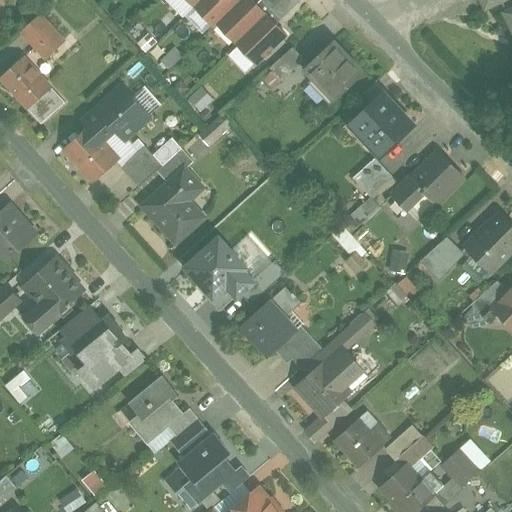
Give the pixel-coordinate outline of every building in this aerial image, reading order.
[(203,0),(197,6),(216,26),(243,0),(203,0)] [(263,0),(259,4),(254,0),(243,0),(216,26),(217,27),(220,24),(239,43),(273,10),(263,0)] [(263,0),(273,10),(283,0),(263,0)] [(302,0),(283,0),(273,10),(283,20),(303,0),(302,0)] [(482,0),(488,10),(508,0),(482,0)] [(273,10),(239,43),(259,64),(289,35),(278,24),(283,20),(273,10)] [(67,42),(41,14),(23,31),(49,59),(67,42)] [(337,41),(308,68),(338,100),(367,73),(337,41)] [(296,46),(272,67),(284,80),(308,59),(296,46)] [(68,103),(26,57),(3,78),(44,125),(68,103)] [(79,122),(88,132),(99,122),(112,135),(119,128),(126,136),(150,114),(122,83),(79,122)] [(384,94),(357,118),(367,129),(362,133),(384,156),(416,126),(405,114),(404,115),(384,94)] [(88,132),(68,150),(95,181),(117,161),(120,159),(105,142),(112,135),(99,122),(88,132)] [(133,143),(126,136),(119,128),(112,135),(105,142),(120,159),(117,161),(124,168),(147,146),(140,137),(133,143)] [(173,137),(155,155),(165,165),(183,148),(173,137)] [(147,146),(124,168),(141,186),(159,170),(165,165),(155,155),(147,146)] [(165,165),(159,170),(171,184),(188,168),(196,161),(183,148),(165,165)] [(422,170),(413,179),(426,192),(437,202),(464,175),(441,151),(422,170)] [(377,158),(355,178),(372,196),(394,177),(377,158)] [(171,184),(146,206),(178,242),(206,217),(186,195),(200,182),(188,168),(171,184)] [(402,186),(393,195),(394,196),(408,209),(426,192),(413,179),(422,170),(420,168),(402,186)] [(394,177),(372,196),(382,207),(394,196),(393,195),(402,186),(394,177)] [(352,226),(377,207),(369,197),(345,217),(352,226)] [(26,223),(11,207),(12,206),(12,205),(0,215),(0,247),(12,261),(40,236),(27,222),(26,223)] [(511,253),(511,223),(503,214),(484,233),(482,231),(466,247),(492,273),(511,253)] [(252,233),(234,249),(258,276),(241,291),(253,305),(288,272),(252,233)] [(234,249),(221,234),(183,267),(220,310),(241,291),(258,276),(234,249)] [(449,237),(438,247),(442,252),(453,242),(449,237)] [(464,253),(453,242),(442,252),(454,264),(464,253)] [(367,263),(357,252),(348,260),(359,271),(367,263)] [(77,279),(58,257),(26,287),(42,304),(29,315),(43,331),(74,303),(73,303),(86,292),(77,282),(77,281),(77,279)] [(499,281),(473,304),(493,324),(502,314),(495,307),(511,291),(499,281)] [(288,284),(245,323),(257,336),(256,337),(271,354),(281,344),(302,325),(301,324),(294,330),(283,317),(302,300),(297,294),(297,293),(295,291),(294,291),(288,284)] [(10,286),(0,295),(0,319),(1,321),(23,302),(10,286)] [(511,290),(511,291),(495,307),(502,314),(511,323),(511,290)] [(104,323),(90,307),(63,329),(70,339),(66,342),(74,351),(77,348),(91,365),(83,371),(96,387),(121,367),(129,376),(147,360),(139,350),(133,355),(118,337),(124,332),(112,316),(104,323)] [(302,325),(281,344),(303,368),(315,358),(324,349),(302,325)] [(348,329),(336,338),(344,347),(346,349),(357,339),(348,329)] [(324,349),(315,358),(321,366),(325,362),(326,363),(340,350),(341,351),(344,347),(336,338),(324,349)] [(321,366),(298,386),(325,416),(344,400),(354,390),(349,384),(352,381),(343,371),(352,363),(351,362),(341,351),(340,350),(326,363),(325,362),(321,366)] [(370,376),(354,359),(351,362),(352,363),(343,371),(352,381),(349,384),(354,390),(370,376)] [(15,404),(23,398),(15,387),(26,379),(20,372),(1,385),(15,404)] [(163,375),(130,403),(144,420),(135,427),(149,445),(171,427),(186,414),(185,413),(170,395),(176,390),(163,375)] [(344,400),(325,416),(323,418),(333,428),(353,411),(344,400)] [(191,408),(185,413),(186,414),(171,427),(179,436),(200,418),(191,408)] [(371,432),(359,419),(336,440),(360,468),(384,446),(382,445),(391,437),(380,425),(371,432)] [(320,420),(299,429),(305,443),(326,434),(320,420)] [(413,426),(386,450),(396,462),(423,437),(413,426)] [(215,434),(181,462),(196,481),(187,488),(200,503),(225,483),(238,472),(237,472),(222,454),(228,449),(215,434)] [(489,459),(474,441),(465,450),(480,467),(489,459)] [(464,448),(444,466),(462,486),(481,468),(480,467),(465,450),(464,448)] [(407,465),(382,487),(398,504),(396,506),(401,511),(417,511),(436,496),(435,495),(446,486),(433,472),(423,481),(407,465)] [(243,467),(237,472),(238,472),(225,483),(232,492),(251,477),(243,467)] [(92,496),(104,487),(90,470),(78,479),(92,496)] [(8,475),(0,481),(0,503),(19,488),(8,475)] [(280,511),(261,488),(231,511),(280,511)]
